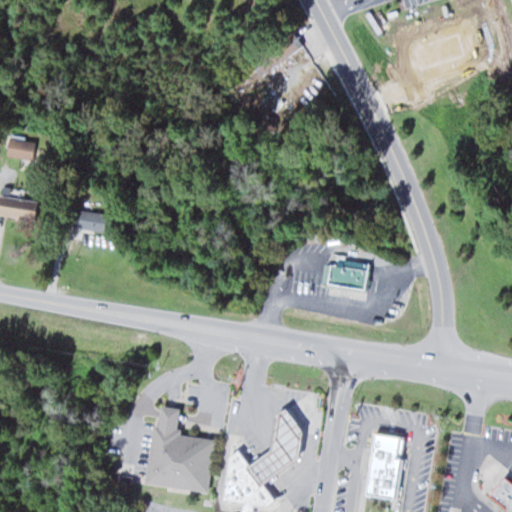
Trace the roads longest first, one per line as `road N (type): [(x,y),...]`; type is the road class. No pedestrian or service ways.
road 1 (primary): [(511,377),(0,291)]
road 2 (residential): [(443,366),(442,285),(418,212),(315,0)]
